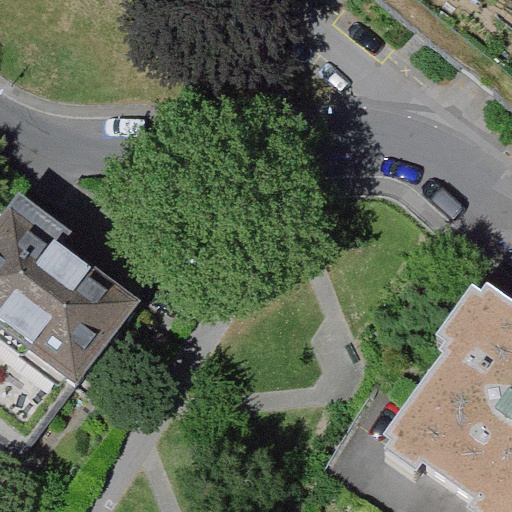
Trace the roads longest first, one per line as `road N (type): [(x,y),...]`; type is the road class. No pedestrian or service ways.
road 1 (residential): [(415,146),(40,145),(0,114)]
road 2 (residential): [(415,146),(383,92),(271,0)]
road 3 (residential): [(415,146),(463,167),(511,214)]
